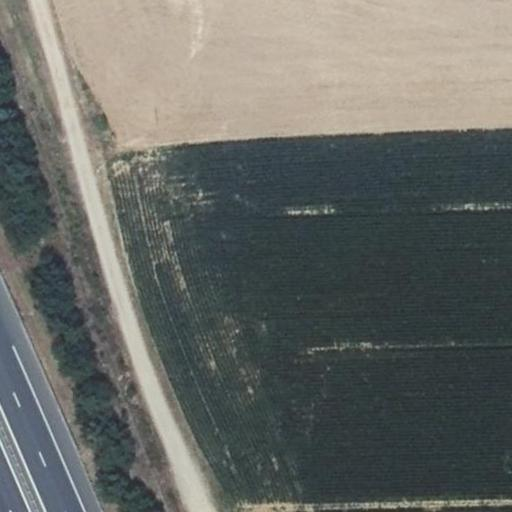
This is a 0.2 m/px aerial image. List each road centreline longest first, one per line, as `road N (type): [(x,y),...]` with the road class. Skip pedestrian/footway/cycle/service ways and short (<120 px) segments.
road 1 (track): [(36,0),(129,322),(203,511)]
road 2 (motorway): [(65,511),(0,359)]
